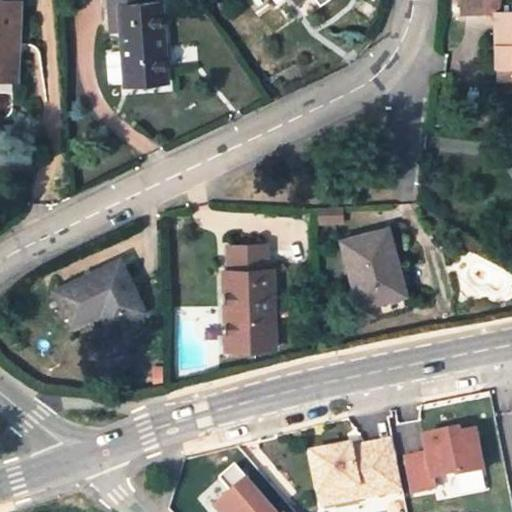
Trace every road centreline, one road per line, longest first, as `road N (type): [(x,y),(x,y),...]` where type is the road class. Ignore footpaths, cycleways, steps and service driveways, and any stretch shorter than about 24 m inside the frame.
road 1 (residential): [(0,270),(357,89),(389,63),(414,0)]
road 2 (residential): [(72,460),(511,348)]
